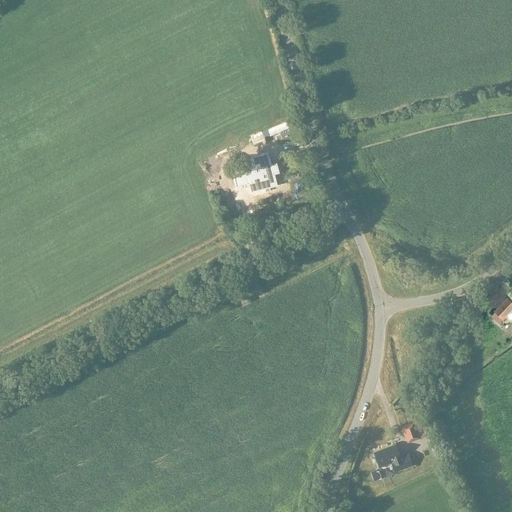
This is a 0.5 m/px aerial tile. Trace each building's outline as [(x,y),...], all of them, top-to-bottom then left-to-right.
[(267,153),(242,159),(244,168),(253,166),(257,178),(261,177),(264,189),(276,185),(273,174),(278,173),(275,164),(270,166),(267,153)] [(243,305),(250,302),(247,296),(240,299),(243,305)] [(496,313),(492,317),(499,324),(503,319),(503,320),(506,317),(510,321),(511,318),(511,302),(507,299),(495,312),(496,313)] [(400,428),(404,438),(405,438),(407,443),(420,439),(419,438),(426,436),(424,430),(423,430),(419,421),(414,423),(413,422),(400,428)] [(395,445),(373,453),(379,468),(390,464),(394,472),(412,466),(408,454),(399,457),(395,445)]
